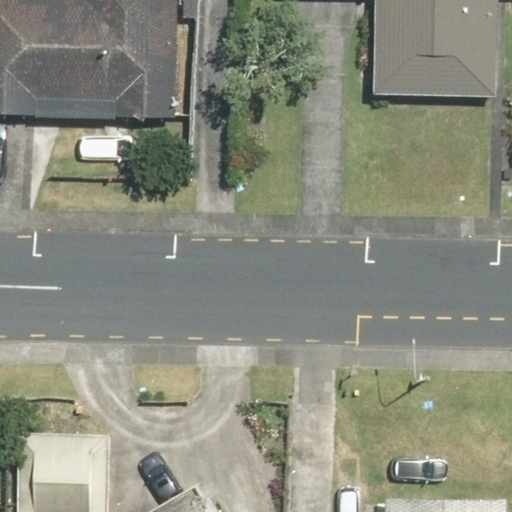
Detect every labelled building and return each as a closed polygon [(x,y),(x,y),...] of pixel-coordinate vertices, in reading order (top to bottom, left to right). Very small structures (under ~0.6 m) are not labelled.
[(0,0),(0,114),(127,125),(129,108),(179,112),(187,0),(0,0)] [(382,0),(380,99),(500,103),(503,0),(382,0)] [(117,511),(120,437),(44,435),(41,511),(117,511)] [(229,511),(219,495),(190,511),(229,511)] [(511,511),(511,503),(394,501),(393,511),(511,511)]
